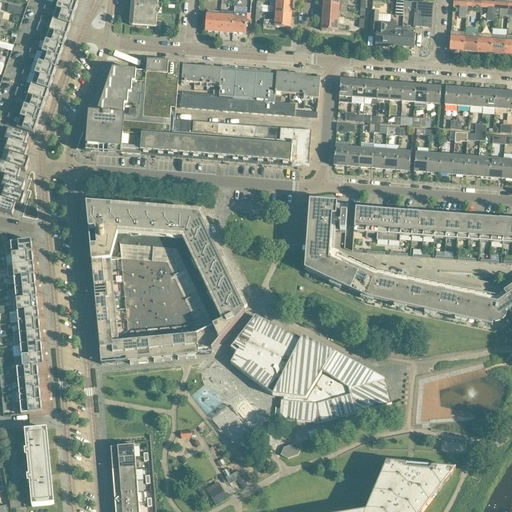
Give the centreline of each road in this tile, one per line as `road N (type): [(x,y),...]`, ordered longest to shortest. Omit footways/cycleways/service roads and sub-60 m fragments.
road 1 (residential): [(99,511),(67,169)]
road 2 (residential): [(50,233),(76,511)]
road 3 (residential): [(321,185),(67,169)]
road 4 (residential): [(511,200),(321,185)]
road 5 (residential): [(82,35),(42,162)]
road 6 (residential): [(67,169),(105,42)]
road 7 (residential): [(321,185),(332,60)]
